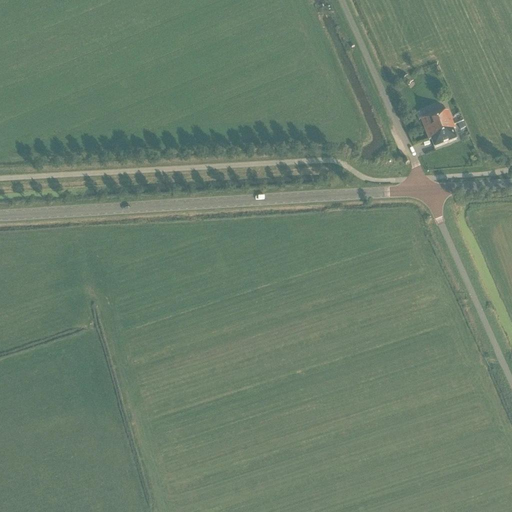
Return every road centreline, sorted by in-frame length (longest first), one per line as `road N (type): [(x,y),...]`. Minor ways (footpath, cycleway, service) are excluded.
road 1 (secondary): [(0,215),(425,190)]
road 2 (unclassified): [(511,383),(425,190)]
road 3 (unclassified): [(425,190),(341,0)]
